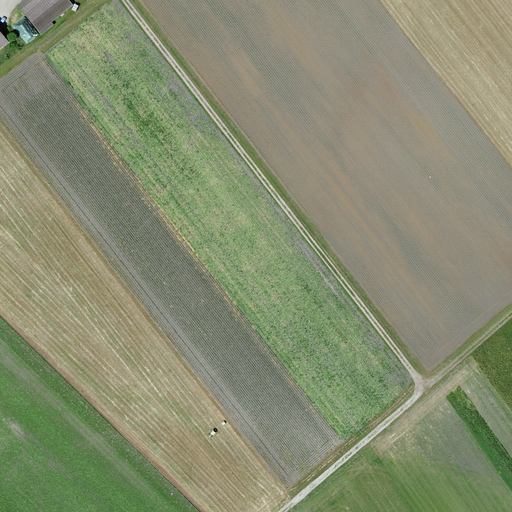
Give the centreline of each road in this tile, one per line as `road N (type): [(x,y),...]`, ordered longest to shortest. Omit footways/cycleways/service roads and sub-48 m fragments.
road 1 (track): [(434,386),(120,0)]
road 2 (track): [(287,511),(434,386)]
